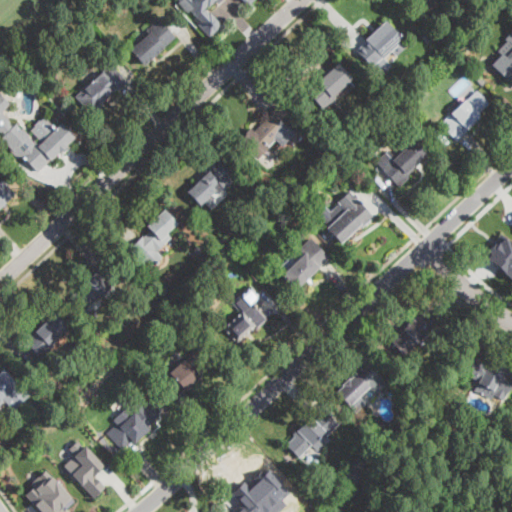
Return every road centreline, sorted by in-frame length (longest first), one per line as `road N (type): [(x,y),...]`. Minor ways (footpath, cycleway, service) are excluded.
road 1 (residential): [(0,281),(301,0)]
road 2 (residential): [(135,511),(426,247)]
road 3 (residential): [(426,247),(511,162)]
